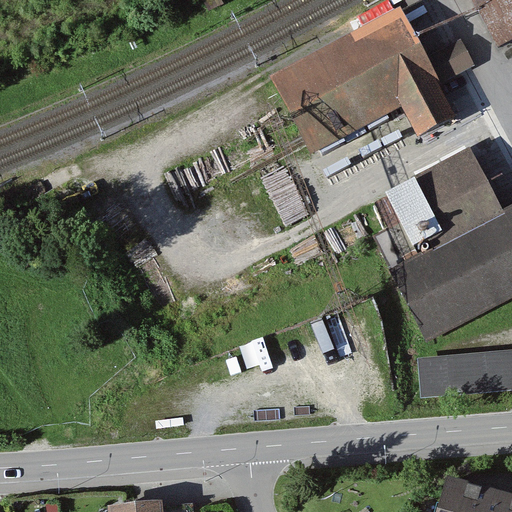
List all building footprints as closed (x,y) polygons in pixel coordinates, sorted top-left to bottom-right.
[(457,117),(440,86),(442,86),(441,84),(475,66),(461,40),(427,58),(402,12),(404,11),(398,0),(365,0),(364,1),(374,21),(269,77),(311,155),(401,107),(418,138),(457,117)] [(511,42),(511,0),(471,0),(498,50),(511,42)] [(395,118),(314,161),(329,188),(410,145),(395,118)] [(388,229),(372,237),(427,343),(511,298),(511,205),(503,210),(471,147),(384,192),(387,197),(375,204),(388,229)] [(511,350),(417,359),(421,399),(511,390),(511,350)] [(511,511),(511,500),(439,479),(429,511),(511,511)] [(155,511),(154,503),(99,510),(98,511),(155,511)]
